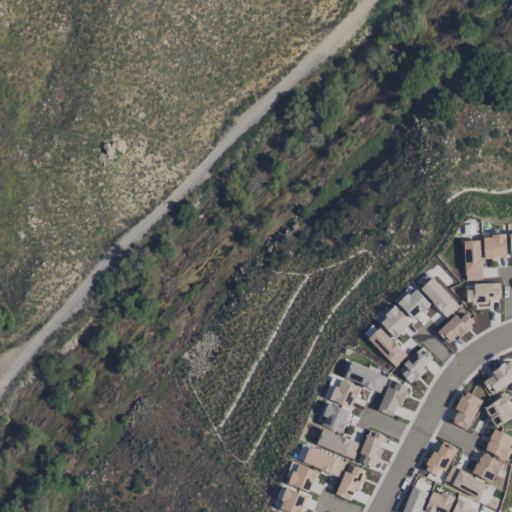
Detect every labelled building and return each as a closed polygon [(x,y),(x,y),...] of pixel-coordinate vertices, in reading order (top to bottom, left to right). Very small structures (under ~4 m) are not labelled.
[(505,235),(482,236),(483,258),(506,257),(505,235)] [(481,280),(480,241),(463,241),(464,280),(481,280)] [(419,289),(446,318),(458,307),(431,277),(419,289)] [(499,283),(473,284),(473,290),(466,290),(466,303),(475,303),(475,309),(487,308),(487,299),(499,299),(499,283)] [(429,304),(413,289),(398,304),(414,320),(429,304)] [(379,321),(394,338),(410,323),(395,306),(379,321)] [(437,333),(448,345),(473,322),(462,310),(437,333)] [(394,367),(406,356),(380,327),(367,339),(394,367)] [(407,368),(401,374),(409,383),(434,361),(422,347),(403,364),(407,368)] [(344,377),(380,393),(387,377),(350,362),(344,377)] [(490,394),(511,381),(511,366),(509,362),(481,379),(490,394)] [(359,387),(338,379),(330,400),(351,408),(359,387)] [(407,386),(389,379),(377,410),(391,416),(396,405),(400,407),(407,386)] [(481,400),(463,392),(454,409),(457,411),(451,422),(466,430),(481,400)] [(484,407),(494,426),(511,417),(511,414),(503,397),(484,407)] [(320,425),(341,432),(348,411),(328,403),(320,425)] [(353,459),(359,444),(322,429),(316,444),(353,459)] [(361,463),(375,468),(381,447),(379,447),(383,435),(367,430),(360,454),(364,455),(361,463)] [(484,450),(504,459),(511,440),(511,437),(493,430),(484,450)] [(456,448),(441,442),(437,452),(432,450),(424,471),(435,475),(438,468),(446,472),(456,448)] [(302,462),(338,477),(344,462),(309,447),(302,462)] [(492,482),(501,462),(481,453),(471,473),(492,482)] [(310,491),(316,471),(294,465),(289,485),(310,491)] [(349,474),(344,471),(334,494),(349,501),(354,490),(357,491),(366,472),(353,466),(349,474)] [(486,484),(466,474),(462,481),(468,484),(466,488),(480,495),(486,484)] [(419,511),(428,492),(412,486),(401,511),(419,511)] [(278,509),(287,511),(300,511),(306,496),(286,488),(278,509)] [(428,511),(447,511),(453,498),(432,490),(424,510),(428,511)] [(475,511),(477,508),(456,500),(451,511),(475,511)]
